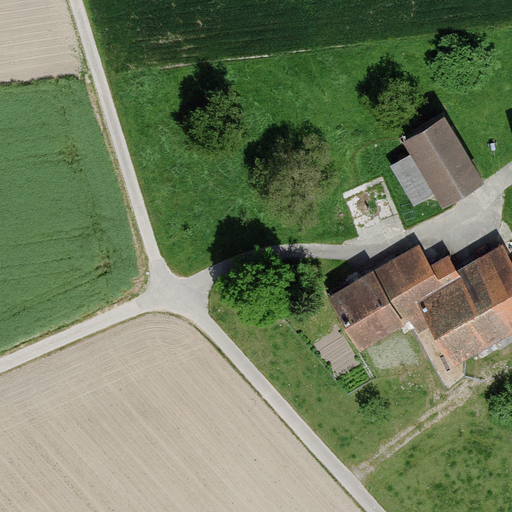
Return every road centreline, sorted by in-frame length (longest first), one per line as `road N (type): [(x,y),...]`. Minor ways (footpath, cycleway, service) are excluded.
road 1 (track): [(378,511),(180,291),(0,369)]
road 2 (unknown): [(180,291),(206,290),(295,254),(353,257),(401,246),(433,233),(483,194)]
